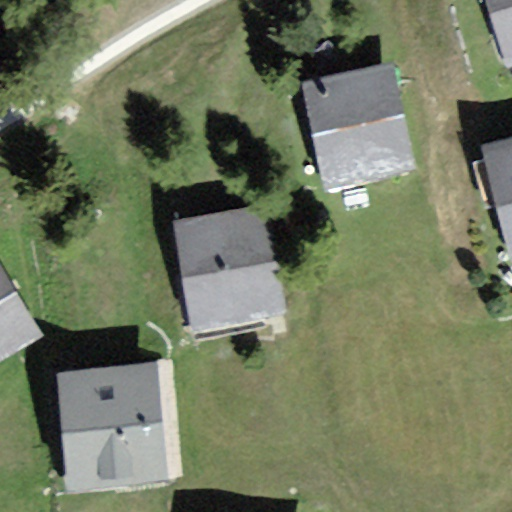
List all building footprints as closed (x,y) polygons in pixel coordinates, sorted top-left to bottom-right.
[(511,0),(486,0),(505,63),(511,61),(511,0)] [(325,185),(414,168),(394,64),(306,81),(325,185)] [(511,259),(511,258),(511,136),(484,143),(511,259)] [(285,315),(268,206),(173,220),(191,330),(285,315)] [(0,359),(41,335),(0,266),(0,359)] [(166,480),(156,360),(54,368),(64,488),(166,480)]
